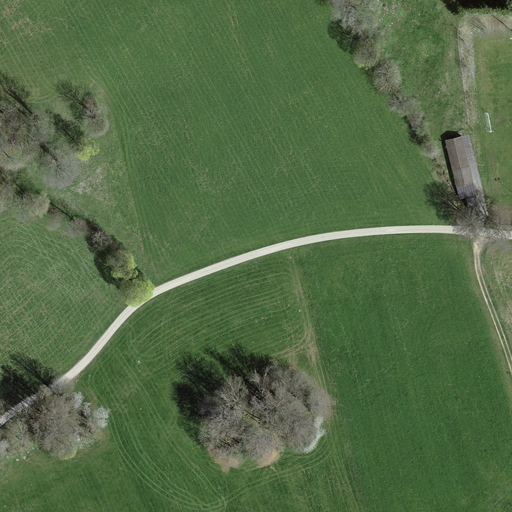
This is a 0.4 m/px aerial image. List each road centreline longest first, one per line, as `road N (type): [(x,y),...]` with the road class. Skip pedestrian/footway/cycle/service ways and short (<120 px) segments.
road 1 (unclassified): [(0,427),(79,371),(134,307),(197,275),(292,244),(361,234),(511,237)]
road 2 (track): [(483,234),(480,275),(511,373)]
